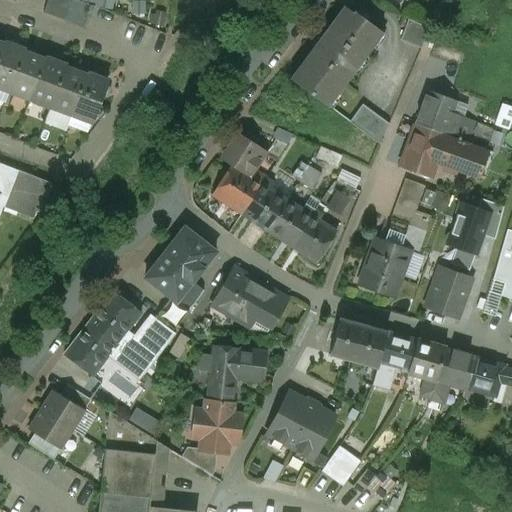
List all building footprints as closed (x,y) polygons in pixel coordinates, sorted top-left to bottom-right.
[(73,0),(72,0),(48,0),(48,3),(69,11),(73,0)] [(95,8),(73,0),(69,11),(91,19),(95,8)] [(69,11),(48,3),(44,14),(65,22),(69,11)] [(343,7),(289,80),(327,107),(380,34),(343,7)] [(91,19),(69,11),(65,22),(86,30),(91,19)] [(430,30),(408,21),(399,40),(420,48),(422,49),(430,30)] [(4,46),(0,55),(0,85),(11,89),(25,53),(26,50),(5,42),(4,46)] [(11,89),(10,93),(30,100),(31,98),(45,61),(25,53),(11,89)] [(66,67),(46,59),(45,61),(31,98),(52,105),(65,70),(66,67)] [(52,105),(51,108),(71,116),(86,77),(65,70),(52,105)] [(108,82),(87,74),(86,77),(71,116),(72,117),(73,114),(93,121),(108,82)] [(457,102),(427,92),(415,125),(445,136),(453,114),(457,102)] [(511,106),(502,104),(497,124),(511,128),(511,125),(511,106)] [(389,126),(362,106),(349,123),(380,147),(389,126)] [(475,122),(453,114),(445,136),(468,144),(475,122)] [(436,162),(445,136),(415,125),(400,167),(430,178),(436,162)] [(493,131),(479,125),(471,145),(486,151),(486,150),(493,131)] [(468,144),(445,136),(436,162),(446,166),(447,170),(450,172),(454,172),(457,170),(477,177),(486,151),(471,145),(468,144)] [(264,153),(241,138),(236,138),(223,159),(231,165),(232,164),(249,175),(264,153)] [(318,147),(298,138),(293,148),(313,157),(318,147)] [(302,163),(292,177),(299,182),(308,168),(302,163)] [(0,216),(3,209),(5,209),(7,203),(20,172),(0,164),(0,216)] [(249,175),(232,164),(231,165),(211,195),(242,215),(266,178),(258,172),(254,179),(249,175)] [(357,188),(363,176),(342,167),(337,180),(357,188)] [(321,176),(308,168),(299,182),(311,190),(321,176)] [(53,184),(20,172),(7,203),(20,208),(18,213),(35,218),(43,197),(47,199),(53,184)] [(266,178),(242,215),(267,232),(287,200),(270,189),(274,183),(266,178)] [(405,180),(390,221),(410,229),(410,227),(416,212),(425,187),(405,180)] [(477,211),(489,215),(482,236),(495,240),(504,207),(481,199),(477,211)] [(303,211),(287,200),(267,232),(292,248),(316,210),(307,204),(303,211)] [(477,211),(460,205),(447,244),(456,247),(475,254),(482,236),(489,215),(477,211)] [(316,210),(292,248),(315,263),(336,232),(319,221),(324,214),(316,210)] [(431,217),(416,212),(410,227),(414,228),(406,249),(411,251),(411,252),(418,255),(431,217)] [(180,224),(142,276),(170,298),(176,303),(177,302),(192,282),(216,252),(180,224)] [(511,231),(507,230),(493,280),(505,284),(501,297),(511,300),(511,231)] [(406,249),(375,238),(358,286),(394,299),(411,252),(411,251),(406,249)] [(469,271),(475,254),(456,247),(450,265),(469,271)] [(470,280),(440,270),(426,307),(457,318),(470,280)] [(287,301),(244,275),(238,285),(228,279),(213,305),(236,319),(239,314),(253,322),(256,318),(272,327),(287,301)] [(192,282),(177,302),(190,312),(204,292),(192,282)] [(101,307),(64,354),(79,364),(93,374),(112,350),(128,328),(141,312),(114,291),(101,307)] [(176,303),(170,298),(157,315),(175,329),(189,312),(177,303),(176,303)] [(151,314),(134,334),(128,328),(112,350),(144,375),(176,334),(173,331),(175,329),(157,315),(155,317),(151,314)] [(388,334),(339,320),(329,355),(378,369),(379,365),(388,334)] [(418,343),(388,334),(379,365),(388,367),(408,373),(418,343)] [(446,351),(418,343),(408,373),(428,378),(437,381),(446,351)] [(238,350),(212,347),(209,374),(236,378),(238,350)] [(266,354),(238,350),(236,378),(235,380),(263,383),(266,354)] [(473,359),(446,351),(437,381),(445,383),(465,388),(473,359)] [(504,367),(473,359),(465,388),(494,397),(499,383),(502,370),(504,367)] [(388,367),(379,365),(378,369),(374,384),(383,387),(388,367)] [(511,372),(502,370),(499,383),(511,385),(511,372)] [(138,391),(126,373),(116,380),(128,397),(138,391)] [(236,378),(209,374),(206,400),(232,403),(233,403),(235,380),(236,378)] [(428,378),(423,398),(432,400),(437,381),(428,378)] [(445,383),(437,381),(432,400),(440,402),(445,383)] [(91,399),(66,383),(60,394),(84,410),(91,399)] [(60,394),(53,389),(40,409),(72,429),(84,410),(60,394)] [(306,402),(289,393),(267,436),(313,460),(335,418),(318,408),(319,407),(307,401),(306,402)] [(206,400),(205,411),(195,411),(191,437),(202,439),(200,449),(200,451),(217,453),(226,454),(228,442),(237,443),(241,417),(231,416),(232,403),(206,400)] [(131,421),(152,433),(160,421),(138,408),(131,421)] [(72,429),(40,409),(28,430),(34,434),(59,449),(72,429)] [(155,440),(109,411),(105,448),(154,454),(155,440)] [(59,449),(34,434),(28,444),(53,459),(59,449)] [(321,470),(342,486),(362,461),(341,444),(321,470)] [(154,454),(105,448),(100,490),(150,496),(154,454)] [(217,453),(200,451),(200,449),(187,448),(182,457),(212,476),(215,472),(217,453)] [(367,469),(353,486),(363,494),(367,490),(377,477),(367,469)] [(395,485),(380,473),(377,477),(367,490),(382,502),(395,485)] [(150,496),(100,490),(97,511),(147,511),(148,508),(150,496)]
